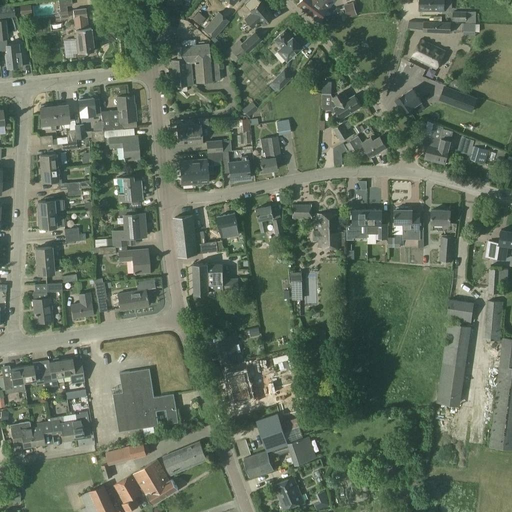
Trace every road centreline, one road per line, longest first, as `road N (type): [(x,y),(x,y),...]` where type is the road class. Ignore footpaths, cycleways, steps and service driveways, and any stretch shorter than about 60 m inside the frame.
road 1 (residential): [(13,348),(27,85)]
road 2 (residential): [(164,201),(334,172),(406,172)]
road 3 (residential): [(406,172),(367,93),(285,0)]
road 4 (residential): [(247,511),(181,322)]
road 5 (residential): [(13,348),(181,322)]
road 6 (residential): [(164,201),(152,73)]
road 7 (residential): [(27,85),(152,73)]
road 8 (residential): [(181,322),(164,201)]
